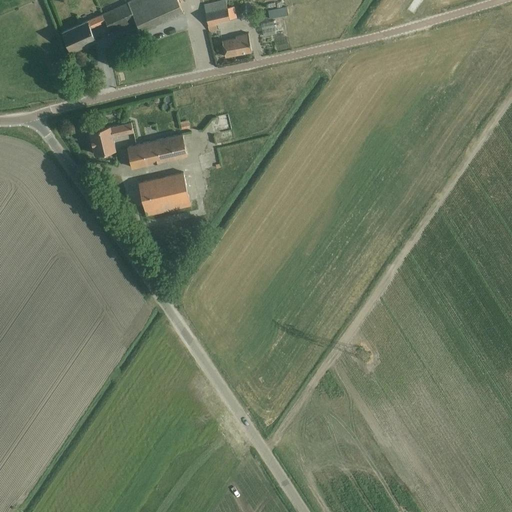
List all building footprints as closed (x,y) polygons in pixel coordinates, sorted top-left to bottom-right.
[(71,52),(96,40),(91,28),(106,21),(112,33),(137,21),(142,32),(184,13),(178,0),(133,0),(128,3),(84,22),(82,18),(78,20),(80,25),(63,32),(71,52)] [(227,8),(225,0),(205,5),(208,25),(209,32),(217,30),(216,23),(236,18),(234,6),(227,8)] [(287,8),(268,11),(270,19),(289,15),(287,8)] [(260,30),(261,36),(274,34),(273,28),(260,30)] [(236,38),(231,39),(222,41),(226,57),(252,52),(248,34),(236,36),(236,38)] [(118,136),(134,133),(132,122),(111,127),(111,126),(90,131),(95,154),(117,149),(114,140),(118,139),(118,136)] [(180,135),(189,134),(188,126),(179,127),(180,135)] [(188,156),(183,135),(128,147),(133,168),(188,156)] [(184,172),(139,183),(146,216),(192,206),(184,172)]
